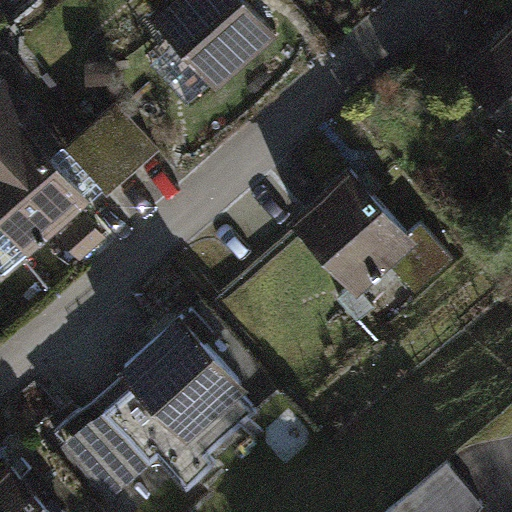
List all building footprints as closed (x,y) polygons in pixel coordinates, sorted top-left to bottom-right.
[(244,0),(163,0),(153,10),(216,78),(271,28),(244,0)] [(7,76),(0,82),(0,210),(7,219),(0,224),(0,268),(4,274),(52,234),(43,224),(82,191),(48,151),(61,140),(7,76)] [(120,101),(74,141),(111,184),(157,144),(120,101)] [(392,145),(338,196),(406,266),(459,215),(392,145)] [(184,314),(129,360),(143,376),(111,404),(155,455),(162,448),(190,480),(215,459),(207,450),(255,409),(237,388),(243,383),(184,314)] [(395,511),(511,511),(511,453),(465,419),(395,511)] [(52,511),(11,465),(0,474),(0,511),(52,511)]
